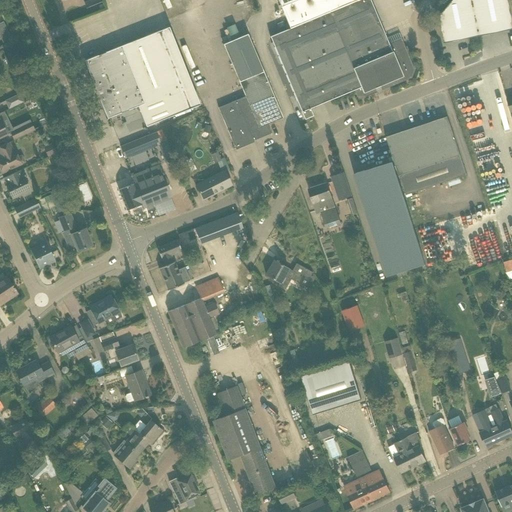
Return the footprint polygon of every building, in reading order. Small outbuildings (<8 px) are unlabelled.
[(369,0),(278,0),(290,28),(270,37),(305,119),(313,116),(309,108),(354,90),(358,100),(377,92),(376,91),(381,89),(382,90),(411,78),(414,70),(415,70),(414,70),(401,38),(388,43),(369,0)] [(511,29),(511,18),(508,0),(453,0),(439,17),(444,43),(511,29)] [(0,36),(3,42),(11,38),(3,21),(0,22),(0,36)] [(225,27),(229,37),(238,34),(233,23),(225,27)] [(189,109),(159,31),(121,46),(84,61),(95,88),(94,88),(98,99),(99,98),(107,118),(163,96),(171,116),(189,109)] [(247,34),(245,35),(234,40),(223,44),(239,81),(245,97),(246,96),(259,127),(267,124),(282,118),(263,71),(247,34)] [(9,109),(23,102),(19,94),(5,101),(9,109)] [(271,133),(267,124),(259,127),(246,96),(245,97),(218,108),(236,150),(250,144),(249,141),(253,139),(253,140),(271,133)] [(447,117),(386,137),(399,176),(400,175),(406,195),(467,175),(447,117)] [(23,125),(11,131),(14,140),(27,134),(23,125)] [(129,157),(161,144),(156,132),(121,146),(125,158),(124,158),(126,162),(130,161),(129,157)] [(0,146),(0,156),(1,158),(0,158),(0,168),(2,173),(18,166),(15,160),(18,158),(15,151),(14,152),(9,142),(0,146)] [(53,143),(47,146),(52,156),(57,153),(53,143)] [(392,161),(354,173),(365,209),(375,240),(387,276),(425,264),(392,161)] [(134,184),(118,190),(127,210),(142,204),(143,208),(171,197),(159,165),(131,176),(134,184)] [(62,166),(55,169),(59,178),(66,174),(62,166)] [(185,167),(179,169),(182,179),(189,176),(185,167)] [(20,170),(13,174),(4,178),(7,184),(6,184),(12,198),(22,194),(23,197),(30,193),(30,192),(31,191),(24,175),(23,176),(20,170)] [(206,180),(196,185),(203,200),(213,194),(212,193),(223,187),(224,189),(232,185),(225,171),(206,181),(206,180)] [(339,200),(351,196),(343,173),(332,177),(339,200)] [(341,225),(327,183),(308,189),(317,213),(321,212),(327,229),(341,225)] [(50,193),(58,212),(69,208),(61,189),(50,193)] [(346,215),(358,212),(353,198),(342,201),(346,215)] [(32,210),(39,206),(35,199),(28,202),(32,210)] [(75,225),(70,213),(58,218),(64,232),(69,229),(71,234),(70,234),(77,251),(92,245),(85,228),(76,232),(73,226),(75,225)] [(198,242),(242,229),(237,213),(193,226),(198,242)] [(159,268),(168,290),(184,284),(183,283),(190,280),(184,267),(178,270),(174,262),(171,255),(182,251),(177,240),(157,248),(161,259),(165,258),(167,265),(159,268)] [(46,243),(31,251),(38,265),(43,263),(45,264),(54,260),(54,259),(60,256),(57,250),(51,253),(46,243)] [(267,274),(266,275),(280,283),(284,275),(304,286),(312,272),(296,263),(292,271),(274,261),(269,269),(268,268),(266,273),(267,274)] [(0,301),(4,299),(5,302),(17,294),(15,290),(16,289),(14,287),(13,287),(6,277),(0,281),(0,301)] [(103,303),(91,309),(98,323),(119,312),(110,296),(102,300),(103,303)] [(204,307),(202,301),(201,298),(168,312),(183,348),(200,341),(216,334),(209,318),(219,314),(214,303),(204,307)] [(358,307),(343,312),(349,331),(349,329),(356,327),(356,328),(364,326),(358,307)] [(86,343),(93,340),(92,336),(95,334),(87,320),(80,324),(82,327),(78,329),(86,343)] [(75,354),(82,350),(88,347),(86,343),(78,329),(76,325),(71,328),(70,327),(70,328),(63,331),(50,338),(57,352),(70,345),(75,354)] [(113,332),(93,340),(97,353),(107,350),(110,359),(117,356),(121,366),(137,359),(132,347),(128,348),(127,347),(118,350),(117,346),(118,346),(115,338),(113,332)] [(403,354),(398,338),(384,342),(389,358),(403,354)] [(460,339),(451,342),(445,343),(455,374),(470,370),(460,339)] [(78,360),(85,356),(82,350),(75,354),(78,360)] [(412,351),(404,354),(408,372),(417,370),(412,351)] [(54,375),(52,371),(48,362),(39,367),(36,360),(28,365),(29,365),(16,372),(16,371),(24,386),(36,379),(38,383),(54,375)] [(361,400),(349,361),(301,376),(313,415),(361,400)] [(105,384),(122,378),(119,370),(102,376),(104,383),(105,384)] [(125,376),(131,393),(126,394),(126,397),(127,401),(130,402),(134,400),(134,401),(150,395),(150,394),(148,395),(142,379),(144,378),(141,370),(125,376)] [(497,380),(498,383),(502,393),(511,389),(505,377),(497,380)] [(256,495),(276,487),(237,386),(218,393),(227,416),(213,421),(228,460),(241,456),(256,495)] [(49,397),(36,408),(44,417),(57,405),(49,397)] [(81,416),(88,423),(97,414),(91,407),(81,416)] [(480,433),(486,447),(511,435),(511,431),(507,420),(504,421),(498,409),(492,412),(490,408),(477,414),(484,431),(480,433)] [(105,427),(119,419),(115,411),(101,419),(105,427)] [(26,419),(9,428),(17,441),(23,437),(26,444),(36,439),(32,431),(26,419)] [(134,431),(130,436),(144,448),(148,443),(150,445),(162,431),(150,420),(146,425),(140,421),(133,429),(134,431)] [(467,434),(469,433),(463,422),(450,428),(459,445),(470,440),(467,434)] [(443,425),(429,431),(440,454),(454,448),(449,439),(443,425)] [(407,437),(401,440),(414,467),(426,461),(420,447),(422,445),(416,432),(407,437)] [(104,452),(110,449),(103,436),(97,439),(104,452)] [(117,459),(130,469),(137,461),(135,459),(144,448),(130,436),(125,442),(129,445),(117,459)] [(87,450),(96,444),(91,437),(82,444),(87,450)] [(401,455),(394,458),(401,473),(414,467),(401,440),(395,443),(401,455)] [(356,476),(371,470),(362,449),(347,456),(356,476)] [(354,509),(390,492),(383,477),(376,481),(372,473),(357,480),(361,488),(348,494),(354,509)] [(174,492),(180,505),(194,498),(193,496),(198,493),(194,483),(196,482),(193,475),(191,476),(190,475),(177,481),(181,489),(174,492)] [(110,495),(115,488),(104,479),(98,486),(101,488),(96,493),(95,492),(83,508),(88,511),(100,511),(108,502),(104,500),(109,494),(110,495)] [(511,486),(496,493),(502,508),(511,503),(511,486)] [(282,504),(296,497),(292,488),(278,495),(282,504)] [(73,511),(78,510),(72,498),(65,502),(70,511),(73,511)] [(330,511),(327,504),(325,505),(323,499),(300,510),(301,511),(330,511)] [(489,511),(484,499),(475,502),(469,504),(469,505),(461,508),(462,511),(489,511)] [(150,511),(172,511),(168,501),(150,510),(150,511)]
